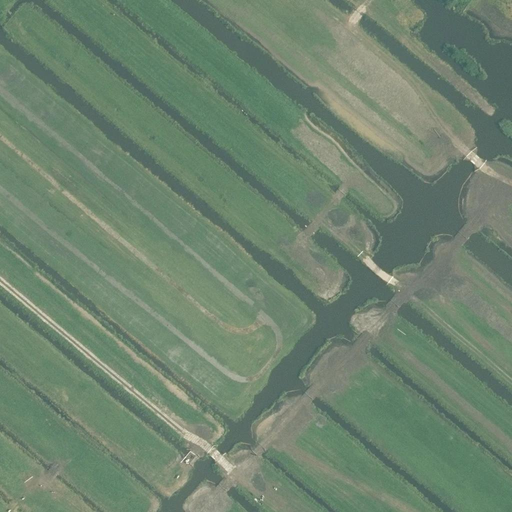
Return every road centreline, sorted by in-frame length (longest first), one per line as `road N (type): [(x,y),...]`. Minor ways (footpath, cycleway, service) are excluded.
road 1 (track): [(511,451),(27,35),(5,0)]
road 2 (track): [(511,183),(470,158),(408,78),(348,26),(369,0)]
